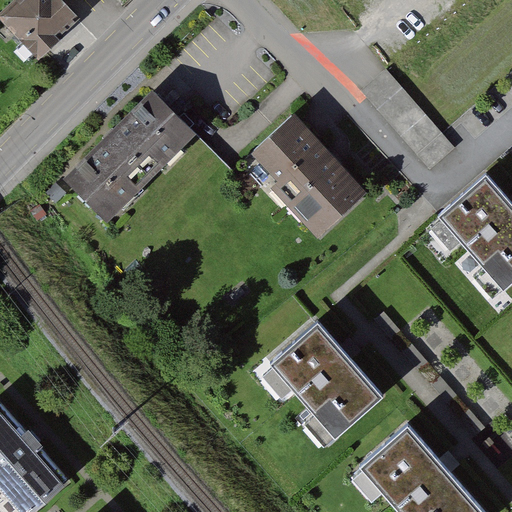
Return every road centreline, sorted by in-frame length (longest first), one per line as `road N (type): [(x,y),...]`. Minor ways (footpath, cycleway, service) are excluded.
road 1 (unknown): [(511,495),(341,301)]
road 2 (secondary): [(165,0),(0,166)]
road 3 (residential): [(237,0),(346,106)]
